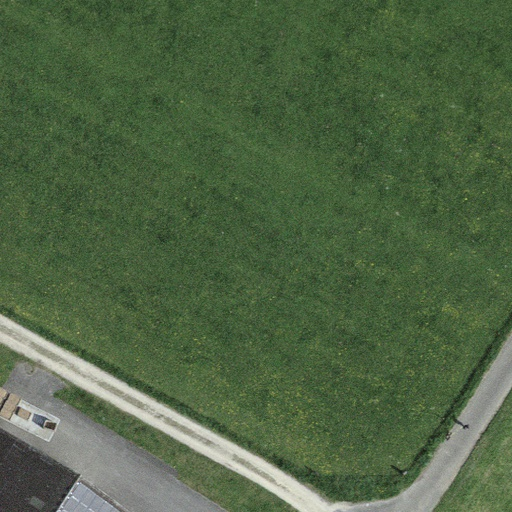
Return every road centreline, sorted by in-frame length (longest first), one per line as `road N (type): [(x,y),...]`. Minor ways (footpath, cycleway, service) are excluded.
road 1 (track): [(0,338),(321,511)]
road 2 (unclassified): [(417,511),(511,358)]
